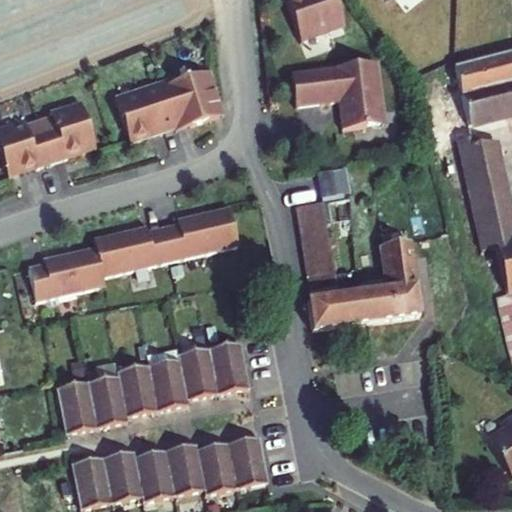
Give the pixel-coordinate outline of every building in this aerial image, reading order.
[(346,16),(339,0),(290,0),(301,31),(346,16)] [(511,42),(455,56),(462,85),(470,120),(511,109),(511,42)] [(344,93),(344,100),(342,104),(344,121),(385,116),(383,101),(381,101),(376,63),(379,63),(377,53),(336,59),(336,60),(293,65),(297,99),(344,93)] [(209,66),(117,94),(130,134),(155,126),(156,128),(190,118),(191,121),(218,113),(214,100),(219,98),(209,66)] [(82,98),(0,124),(0,142),(8,167),(23,162),(24,164),(38,159),(39,161),(67,152),(66,150),(81,145),(80,144),(95,139),(82,98)] [(132,140),(191,121),(190,118),(156,128),(155,126),(130,134),(132,140)] [(511,166),(506,138),(486,142),(485,135),(462,141),(483,245),(500,242),(510,290),(499,292),(511,335),(511,166)] [(67,152),(96,143),(95,139),(80,144),(81,145),(66,150),(67,152)] [(9,171),(39,161),(38,159),(24,164),(23,162),(8,167),(9,171)] [(296,191),(311,291),(339,287),(324,187),(296,191)] [(205,221),(219,218),(219,216),(235,212),(234,210),(204,217),(205,221)] [(235,212),(219,216),(219,218),(205,221),(204,217),(182,222),(183,226),(152,234),(151,229),(128,234),(129,238),(115,242),(115,239),(98,243),(100,249),(100,251),(84,255),(85,257),(71,260),(70,256),(48,261),(49,265),(32,269),(40,303),(109,287),(107,279),(243,249),(235,212)] [(425,316),(413,233),(384,237),(391,289),(308,301),(313,332),(359,325),(377,323),(425,316)] [(115,242),(129,238),(128,234),(98,241),(98,243),(115,239),(115,242)] [(71,260),(85,257),(84,255),(100,251),(100,249),(70,256),(71,260)] [(59,390),(68,436),(131,424),(130,419),(191,407),(190,402),(252,391),(243,345),(182,357),(183,362),(121,373),(122,378),(59,390)] [(511,419),(492,431),(511,464),(511,419)] [(136,454),(73,465),(74,471),(82,511),(145,499),(146,504),(207,493),(208,498),(270,486),(261,440),(199,452),(199,447),(137,458),(136,454)]
